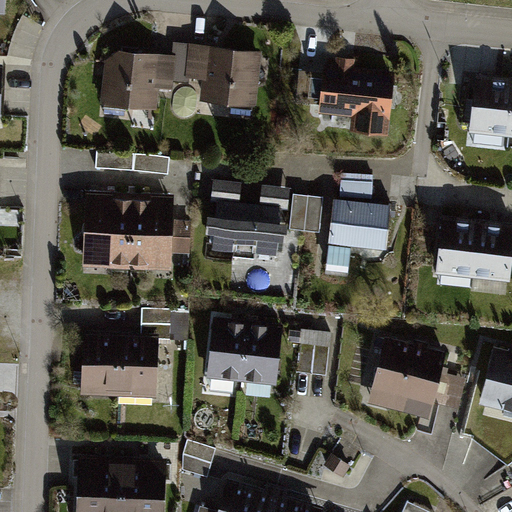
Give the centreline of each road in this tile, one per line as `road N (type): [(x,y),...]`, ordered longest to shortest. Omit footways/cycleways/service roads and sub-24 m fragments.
road 1 (residential): [(35,511),(53,71),(86,19),(142,0)]
road 2 (residential): [(472,511),(438,477),(391,458),(354,506),(210,459)]
road 3 (residential): [(165,0),(382,21)]
road 4 (residential): [(382,21),(511,33)]
